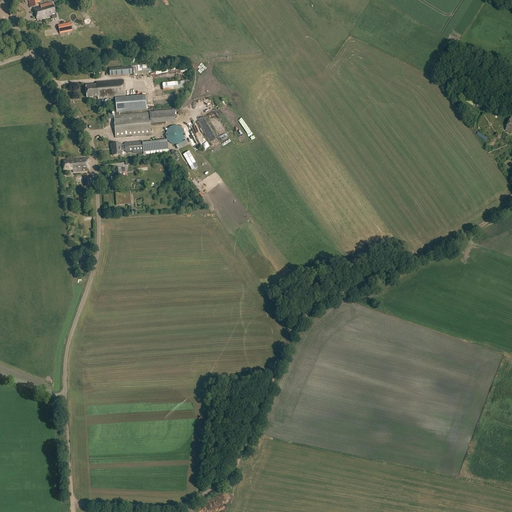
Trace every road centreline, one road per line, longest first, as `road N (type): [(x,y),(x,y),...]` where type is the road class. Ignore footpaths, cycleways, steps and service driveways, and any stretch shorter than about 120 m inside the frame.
road 1 (track): [(71,502),(180,505),(226,476),(305,314),(466,233),(511,201)]
road 2 (residential): [(65,398),(66,350),(97,246),(96,174),(86,130),(33,52)]
